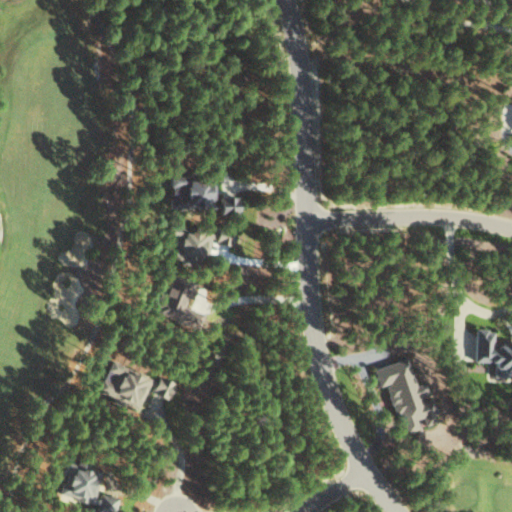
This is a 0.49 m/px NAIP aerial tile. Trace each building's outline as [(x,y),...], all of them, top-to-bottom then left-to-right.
[(167,206),(212,207),(212,178),(167,177),(167,206)] [(235,214),(235,195),(217,195),(217,214),(235,214)] [(161,244),(159,255),(203,261),(207,229),(164,223),(162,234),(176,235),(174,246),(161,244)] [(232,228),(215,224),(211,241),(228,245),(232,228)] [(202,313),(182,306),(191,282),(160,270),(157,279),(162,280),(150,311),(196,329),(202,313)] [(472,361),(491,361),(491,378),(511,378),(511,343),(490,343),(491,328),(473,328),(472,361)] [(371,368),(377,386),(383,384),(392,414),(398,412),(403,431),(419,426),(419,425),(436,420),(429,397),(419,400),(405,357),(371,368)] [(135,409),(149,378),(107,359),(94,389),(110,397),(109,400),(120,405),(121,402),(135,409)] [(148,393),(166,398),(171,380),(153,375),(148,393)] [(57,494),(96,504),(94,510),(99,511),(112,511),(116,497),(94,492),(100,471),(86,467),(86,465),(64,459),(60,473),(62,474),(57,494)]
